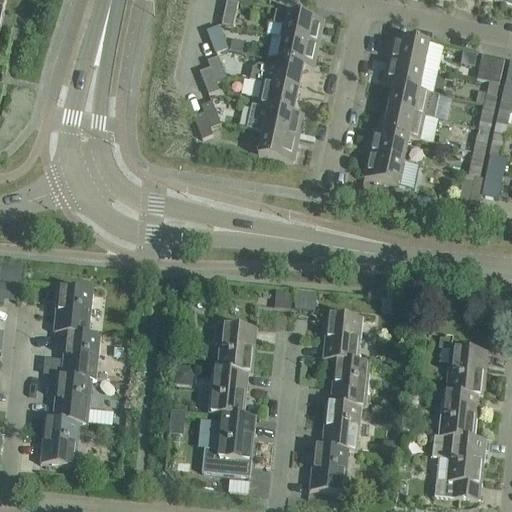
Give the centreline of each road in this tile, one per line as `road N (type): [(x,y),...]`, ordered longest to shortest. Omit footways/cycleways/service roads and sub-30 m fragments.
road 1 (tertiary): [(450,261),(142,218),(111,203),(95,178)]
road 2 (residential): [(4,511),(25,308)]
road 3 (tertiary): [(95,178),(85,120),(111,0)]
road 4 (residential): [(276,511),(294,333)]
road 5 (residential): [(327,173),(362,7)]
road 6 (residential): [(511,39),(362,7)]
